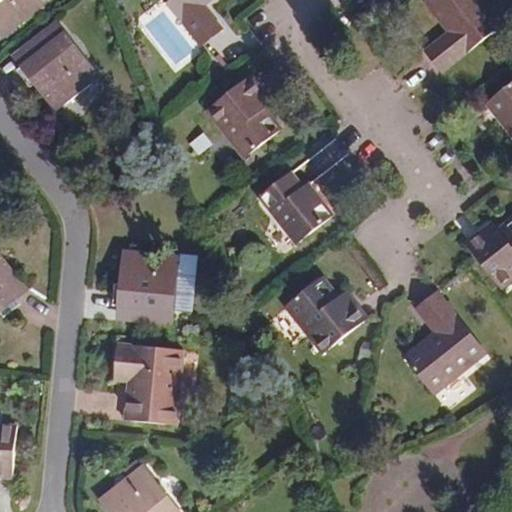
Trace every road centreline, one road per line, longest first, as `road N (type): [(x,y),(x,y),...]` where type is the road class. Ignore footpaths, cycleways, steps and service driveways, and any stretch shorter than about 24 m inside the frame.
road 1 (residential): [(51,511),(80,223),(0,125)]
road 2 (residential): [(312,0),(296,10),(288,31),(408,176),(395,245)]
